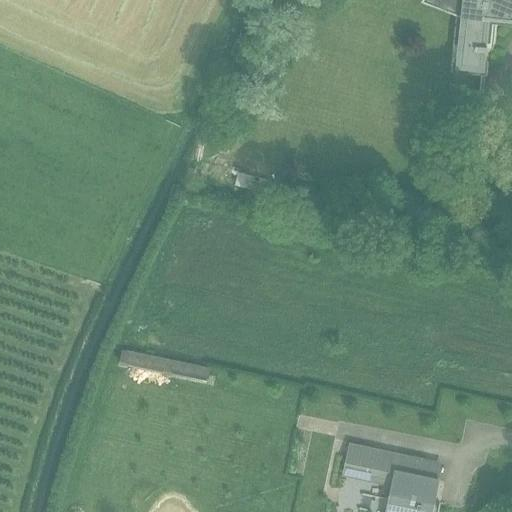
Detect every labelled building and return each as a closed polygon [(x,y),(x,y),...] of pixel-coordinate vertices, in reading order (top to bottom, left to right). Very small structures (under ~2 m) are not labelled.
[(457,65),(480,68),(480,66),(481,66),(482,63),(480,62),(480,60),(482,61),(483,49),(484,49),(486,49),(487,47),(490,47),(493,17),(507,19),(510,11),(511,10),(511,0),(463,0),(464,1),(463,1),(462,16),(460,15),(459,16),(462,18),(461,28),(460,28),(460,31),(461,31),(460,41),(459,41),(459,44),(457,65)] [(206,177),(213,179),(211,189),(215,190),(214,192),(221,194),(222,192),(225,193),(228,183),(271,194),(275,181),(210,164),(206,177)] [(444,270),(391,258),(391,260),(394,261),(387,290),(371,286),(367,303),(357,301),(350,330),(376,336),(371,359),(416,370),(422,346),(419,345),(423,329),(426,330),(432,303),(407,297),(414,266),(443,273),(444,270)] [(208,371),(178,364),(173,386),(203,393),(208,371)] [(426,511),(433,478),(416,474),(419,458),(350,444),(343,473),(396,484),(390,511),(426,511)] [(326,505),(348,508),(352,486),(329,483),(326,505)]
